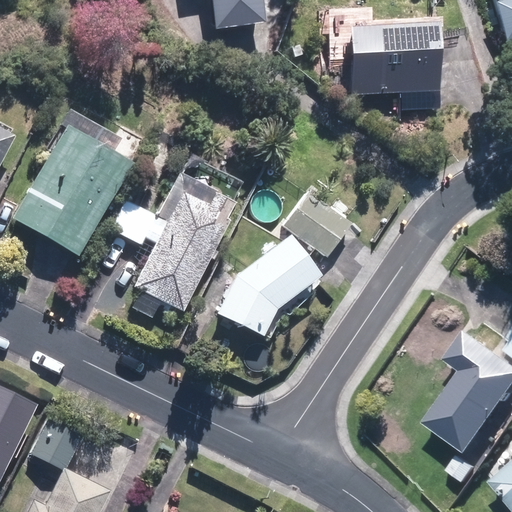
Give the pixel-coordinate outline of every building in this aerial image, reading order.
[(210,0),(214,29),(265,23),(262,0),(210,0)] [(511,38),(511,0),(495,0),(492,1),(504,40),(511,38)] [(349,26),(353,94),(441,90),(437,21),(349,26)] [(12,217),(78,255),(133,161),(67,123),(12,217)] [(0,164),(15,135),(0,127),(0,164)] [(282,225),(326,258),(352,223),(308,190),(282,225)] [(134,285),(183,312),(228,224),(223,221),(234,201),(214,191),(208,205),(182,192),(168,219),(126,197),(110,228),(140,243),(143,239),(155,245),(134,285)] [(218,313),(262,336),(277,308),(321,273),(290,234),(237,275),(218,313)] [(429,421),(472,452),(511,395),(511,358),(501,350),(511,335),(487,318),(476,334),(470,329),(450,358),(466,369),(429,421)] [(0,478),(37,404),(0,385),(0,478)] [(29,453),(64,470),(82,434),(48,416),(29,453)] [(453,464),(469,476),(476,467),(460,454),(453,464)] [(511,465),(495,480),(511,500),(511,465)] [(65,471),(61,469),(44,502),(35,497),(27,511),(99,511),(110,490),(66,468),(65,471)]
